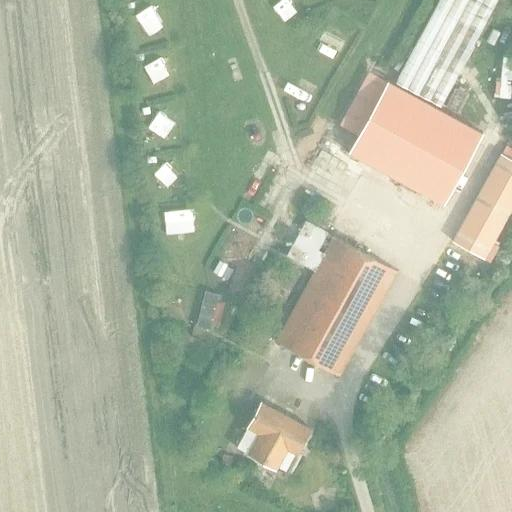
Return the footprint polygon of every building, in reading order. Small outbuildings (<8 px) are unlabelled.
[(140,0),(146,15),(166,8),(162,0),(140,0)] [(439,0),(395,83),(440,108),(497,0),(439,0)] [(322,20),(318,30),(338,39),(343,30),(322,20)] [(147,48),(154,66),(175,58),(167,40),(147,48)] [(357,134),(386,81),(384,80),(370,72),(368,71),(339,125),(357,134)] [(443,205),(482,133),(438,109),(392,84),(386,81),(357,134),(347,152),(443,205)] [(163,95),(152,113),(169,124),(180,106),(163,95)] [(171,169),(181,158),(169,146),(158,157),(171,169)] [(327,232),(305,220),(286,255),(314,271),(324,253),(317,250),(327,232)] [(275,341),(338,376),(397,271),(333,236),(324,253),(314,271),(275,341)] [(286,449),(295,454),(309,428),(261,401),(236,447),(248,453),(247,453),(275,469),(286,449)]
